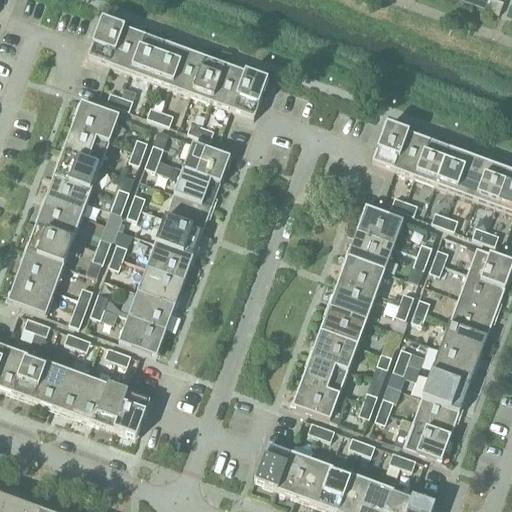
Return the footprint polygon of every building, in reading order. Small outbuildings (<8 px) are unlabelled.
[(498,19),(502,7),(488,2),(483,14),(498,19)] [(109,72),(123,34),(100,26),(86,64),(109,72)] [(129,80),(143,42),(123,34),(109,72),(129,80)] [(149,87),(163,49),(143,42),(129,80),(149,87)] [(169,94),(183,56),(163,49),(149,87),(169,94)] [(190,102),(204,64),(183,56),(169,94),(190,102)] [(210,109),(224,71),(204,64),(190,102),(210,109)] [(232,112),(244,79),(224,71),(210,109),(230,117),(232,112)] [(232,112),(230,117),(252,125),(266,87),(244,79),(232,112)] [(117,113),(121,103),(109,99),(105,109),(117,113)] [(121,103),(117,113),(128,117),(132,107),(121,103)] [(70,134),(108,148),(118,122),(80,108),(70,134)] [(157,128),(161,118),(150,113),(146,124),(157,128)] [(161,118),(157,128),(168,132),(172,122),(161,118)] [(190,128),(186,139),(198,143),(201,132),(190,128)] [(393,177),(407,139),(385,131),(371,169),(393,177)] [(201,132),(198,143),(209,147),(213,137),(201,132)] [(99,172),(108,148),(70,134),(61,159),(99,172)] [(413,184),(427,146),(407,139),(393,177),(413,184)] [(132,156),(142,160),(146,149),(136,145),(132,156)] [(434,192),(448,154),(427,146),(413,184),(434,192)] [(181,175),(219,189),(229,163),(191,149),(181,175)] [(148,162),(158,166),(163,155),(152,151),(148,162)] [(454,199),(468,161),(448,154),(434,192),(454,199)] [(138,171),(142,160),(132,156),(127,168),(138,171)] [(90,197),(99,172),(61,159),(52,183),(90,197)] [(474,207),(488,169),(468,161),(454,199),(474,207)] [(154,177),(158,166),(148,162),(144,173),(154,177)] [(495,214),(509,176),(488,169),(474,207),(495,214)] [(210,213),(219,189),(181,175),(172,199),(210,213)] [(511,220),(511,177),(509,176),(495,214),(511,220)] [(81,222),(90,197),(52,183),(43,208),(81,222)] [(113,206),(124,210),(128,198),(118,194),(113,206)] [(201,238),(210,213),(172,199),(163,224),(201,238)] [(130,212),(140,216),(144,204),(134,200),(130,212)] [(401,218),(405,207),(394,203),(390,214),(401,218)] [(120,221),(124,210),(113,206),(109,217),(120,221)] [(405,207),(401,218),(413,222),(416,211),(405,207)] [(72,247),(81,222),(43,208),(34,233),(72,247)] [(136,227),(140,216),(130,212),(125,223),(136,227)] [(355,238),(393,252),(402,227),(364,213),(355,238)] [(442,233),(446,222),(434,218),(430,229),(442,233)] [(446,222),(442,233),(453,237),(457,226),(446,222)] [(192,263),(201,238),(163,224),(154,249),(192,263)] [(63,272),(72,247),(34,233),(25,258),(63,272)] [(482,248),(486,237),(475,233),(471,244),(482,248)] [(486,237),(482,248),(494,252),(498,242),(486,237)] [(384,277),(393,252),(355,238),(346,263),(384,277)] [(95,255),(106,259),(110,248),(99,244),(95,255)] [(183,288),(192,263),(154,249),(145,274),(183,288)] [(111,261),(122,265),(126,254),(115,250),(111,261)] [(416,261),(427,265),(431,254),(420,250),(416,261)] [(466,279),(504,293),(511,271),(511,267),(476,254),(466,279)] [(101,271),(106,259),(95,255),(91,267),(101,271)] [(432,267),(443,271),(447,259),(437,256),(432,267)] [(54,296),(63,272),(25,258),(16,282),(54,296)] [(118,277),(122,265),(111,261),(107,273),(118,277)] [(423,276),(427,265),(416,261),(412,272),(423,276)] [(375,302),(384,277),(346,263),(337,288),(375,302)] [(439,282),(443,271),(432,267),(428,278),(439,282)] [(174,312),(183,288),(145,274),(136,298),(174,312)] [(495,318),(504,293),(466,279),(457,304),(495,318)] [(44,322),(54,296),(16,282),(6,308),(44,322)] [(365,327),(375,302),(337,288),(328,313),(365,327)] [(77,305),(88,309),(92,298),(81,294),(77,305)] [(165,337),(174,312),(136,298),(127,323),(165,337)] [(398,310),(409,314),(413,303),(402,299),(398,310)] [(93,311),(104,315),(108,304),(97,300),(93,311)] [(486,343),(495,318),(457,304),(448,329),(486,343)] [(83,320),(88,309),(77,305),(73,316),(83,320)] [(414,317),(425,320),(429,309),(418,305),(414,317)] [(404,326),(409,314),(398,310),(394,322),(404,326)] [(99,326),(104,315),(93,311),(89,322),(99,326)] [(356,351),(365,327),(328,313),(319,337),(356,351)] [(421,332),(425,320),(414,317),(410,328),(421,332)] [(155,363),(165,337),(127,323),(117,349),(155,363)] [(34,339),(38,328),(27,324),(23,335),(34,339)] [(38,328),(34,339),(45,343),(49,332),(38,328)] [(477,368),(486,343),(448,329),(439,354),(477,368)] [(347,376),(356,351),(319,337),(309,362),(347,376)] [(74,353),(78,343),(67,339),(63,349),(74,353)] [(78,343),(74,353),(86,358),(89,347),(78,343)] [(380,360),(390,364),(394,353),(384,349),(380,360)] [(25,362),(5,354),(0,367),(0,395),(11,400),(25,362)] [(115,368),(119,358),(107,354),(103,364),(115,368)] [(468,392),(477,368),(439,354),(430,379),(468,392)] [(396,366),(406,370),(411,359),(400,355),(396,366)] [(119,358),(115,368),(126,372),(130,362),(119,358)] [(386,375),(390,364),(380,360),(376,372),(386,375)] [(31,407),(45,369),(25,362),(11,400),(31,407)] [(338,401),(347,376),(309,362),(300,387),(338,401)] [(402,381),(406,370),(396,366),(392,378),(402,381)] [(52,415),(66,377),(45,369),(31,407),(52,415)] [(72,422),(86,384),(66,377),(52,415),(72,422)] [(458,417),(468,392),(430,379),(421,403),(458,417)] [(92,429),(106,391),(86,384),(72,422),(92,429)] [(329,427),(338,401),(300,387),(291,413),(329,427)] [(126,399),(106,391),(92,429),(112,437),(126,399)] [(387,391),(382,404),(392,408),(395,409),(400,396),(387,391)] [(362,410),(372,413),(376,402),(366,398),(362,410)] [(126,399),(112,437),(135,445),(149,407),(126,399)] [(449,442),(458,417),(421,403),(411,428),(449,442)] [(378,416),(388,420),(392,408),(382,404),(378,416)] [(368,425),(372,413),(362,410),(357,421),(368,425)] [(384,431),(388,420),(378,416),(373,427),(384,431)] [(318,443),(322,433),(311,428),(307,439),(318,443)] [(440,468),(449,442),(411,428),(402,454),(440,468)] [(322,433),(318,443),(330,447),(334,437),(322,433)] [(359,458),(363,448),(351,443),(347,454),(359,458)] [(363,448),(359,458),(370,462),(374,452),(363,448)] [(276,497),(290,459),(267,451),(253,489),(276,497)] [(399,473),(403,463),(392,458),(388,469),(399,473)] [(296,504),(310,466),(290,459),(276,497),(296,504)] [(403,463),(399,473),(411,477),(415,467),(403,463)] [(316,511),(330,474),(310,466),(296,504),(316,511)] [(317,511),(339,511),(350,481),(330,474),(316,511),(317,511)] [(362,511),(371,489),(350,481),(339,511),(362,511)] [(385,511),(391,496),(371,489),(362,511),(385,511)] [(408,511),(411,504),(391,496),(385,511),(408,511)]
